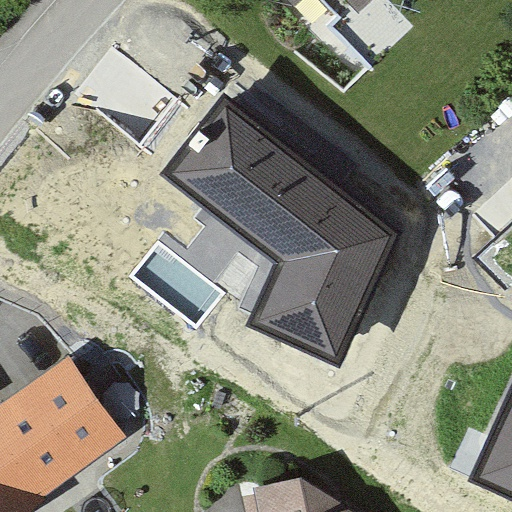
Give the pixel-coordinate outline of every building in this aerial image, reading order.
[(292,0),(335,43),(379,0),(292,0)] [(281,265),(254,323),(338,357),(394,234),(225,99),(169,173),(281,265)] [(35,392),(0,416),(0,511),(39,511),(93,475),(35,392)] [(511,392),(471,475),(511,496),(511,392)] [(353,511),(304,479),(241,493),(244,511),(353,511)]
